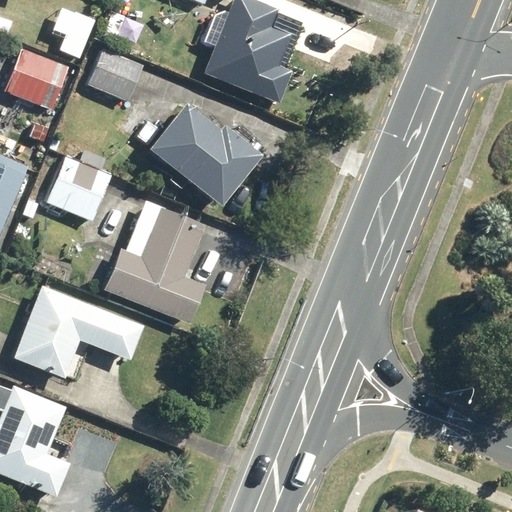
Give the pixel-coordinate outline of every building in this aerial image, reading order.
[(199,33),(188,59),(207,66),(203,75),(279,106),(293,72),(279,66),(292,34),(269,25),(276,7),(259,0),(231,0),(215,40),(199,33)] [(96,21),(62,6),(50,34),(64,40),(60,50),(80,58),(96,21)] [(17,15),(0,7),(0,33),(7,37),(17,15)] [(146,66),(104,46),(86,83),(129,103),(146,66)] [(68,67),(23,49),(6,91),(51,109),(68,67)] [(185,103),(147,149),(221,209),(264,156),(224,123),(218,130),(185,103)] [(66,156),(46,200),(92,221),(112,176),(101,170),(106,159),(84,149),(78,161),(66,156)] [(0,242),(1,243),(30,177),(0,163),(0,242)] [(121,245),(104,290),(190,324),(205,286),(190,280),(194,270),(188,267),(205,223),(145,199),(126,247),(121,245)] [(42,284),(13,358),(73,382),(79,365),(70,361),(79,340),(131,361),(145,325),(42,284)] [(0,408),(2,410),(0,415),(0,473),(57,497),(71,465),(46,454),(66,406),(13,384),(11,389),(0,384),(0,408)]
